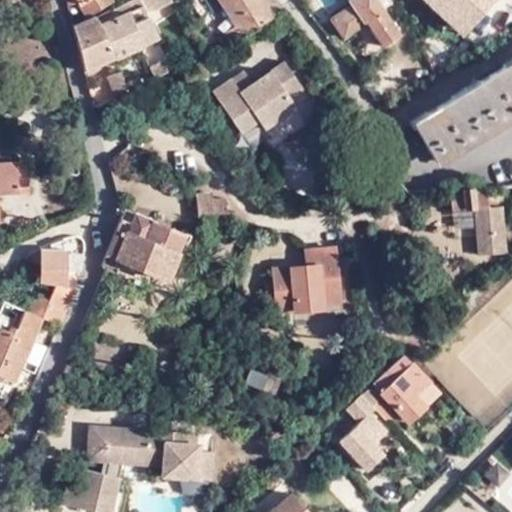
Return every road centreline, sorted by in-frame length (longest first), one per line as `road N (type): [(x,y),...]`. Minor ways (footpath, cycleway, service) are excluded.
road 1 (unclassified): [(107,208),(86,280),(0,488)]
road 2 (unclassified): [(54,0),(107,208)]
